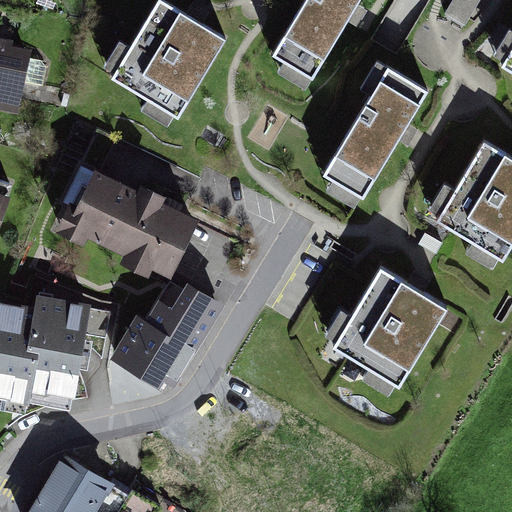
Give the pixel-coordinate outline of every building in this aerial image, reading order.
[(176,0),(154,0),(112,72),(178,111),(226,29),(176,0)] [(301,0),(272,49),(312,72),(355,0),(301,0)] [(479,0),(451,0),(444,12),(465,24),(479,0)] [(13,37),(0,34),(0,107),(18,112),(31,46),(12,42),(13,37)] [(511,40),(501,60),(511,66),(511,40)] [(388,61),(325,167),(364,190),(427,85),(388,61)] [(436,214),(504,254),(511,240),(511,149),(484,133),(436,214)] [(137,181),(96,161),(78,199),(69,195),(55,225),(84,239),(88,231),(125,249),(121,257),(149,271),(153,262),(171,271),(200,212),(164,194),(167,188),(141,175),(137,181)] [(12,178),(0,173),(0,220),(12,187),(9,186),(12,178)] [(332,340),(399,380),(448,301),(381,260),(332,340)] [(218,302),(195,289),(190,298),(171,287),(149,323),(138,317),(116,356),(167,387),(218,302)] [(36,302),(0,296),(0,405),(26,409),(27,400),(70,407),(73,392),(76,392),(81,362),(88,363),(91,347),(103,359),(111,311),(89,307),(90,299),(38,291),(36,302)] [(196,445),(182,474),(205,485),(219,455),(196,445)] [(117,511),(133,487),(68,449),(60,452),(23,511),(117,511)] [(157,511),(163,503),(134,485),(133,487),(117,511),(157,511)]
